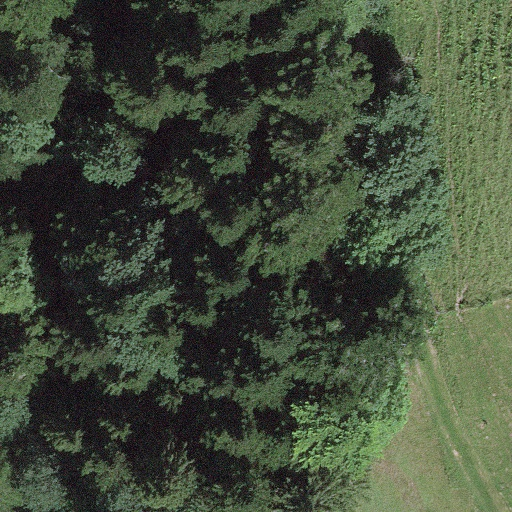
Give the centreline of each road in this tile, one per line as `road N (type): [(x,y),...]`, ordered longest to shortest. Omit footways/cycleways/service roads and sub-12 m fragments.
road 1 (track): [(319,0),(412,338),(503,511)]
road 2 (track): [(0,476),(137,73),(138,0)]
